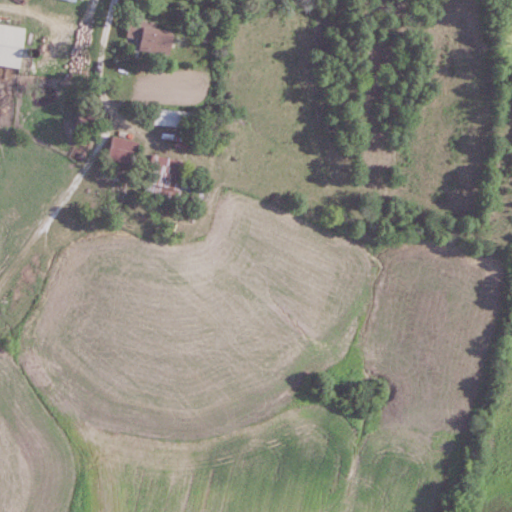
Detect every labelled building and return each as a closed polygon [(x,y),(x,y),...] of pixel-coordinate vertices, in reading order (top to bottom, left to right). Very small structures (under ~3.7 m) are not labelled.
[(0,65),(18,68),(24,28),(0,24),(0,65)] [(169,26),(127,24),(126,50),(168,52),(169,26)] [(151,125),(197,128),(199,112),(152,108),(151,125)] [(131,165),(137,142),(111,136),(105,158),(131,165)] [(202,182),(179,178),(182,160),(149,155),(142,197),(198,206),(202,182)]
